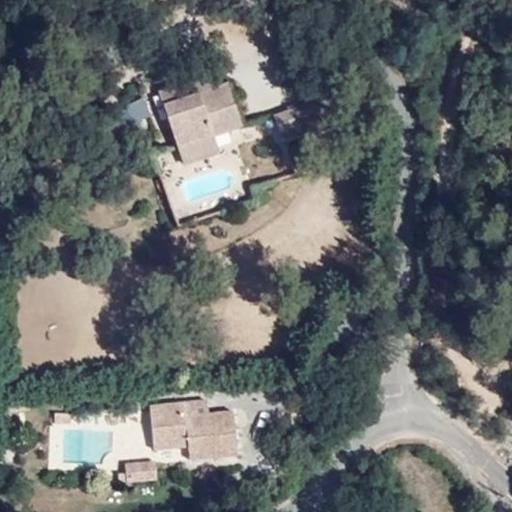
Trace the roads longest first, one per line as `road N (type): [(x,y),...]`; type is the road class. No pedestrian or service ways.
road 1 (unclassified): [(404,417),(402,105),(327,0)]
road 2 (tertiary): [(295,511),(374,426),(404,417)]
